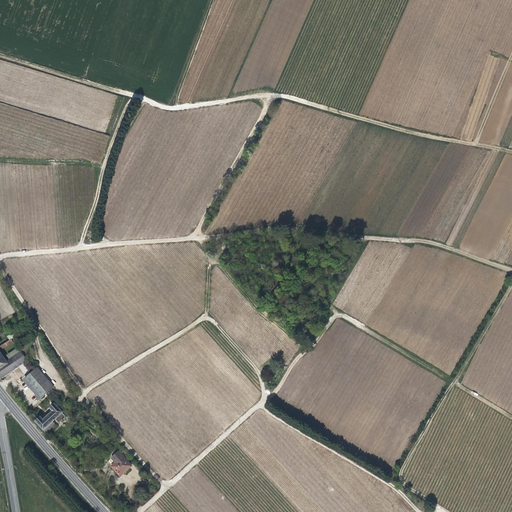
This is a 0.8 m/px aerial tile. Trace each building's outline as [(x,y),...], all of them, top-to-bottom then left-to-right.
[(0,346),(2,349),(12,342),(10,339),(9,340),(0,346)] [(0,377),(1,378),(23,363),(24,363),(25,364),(29,370),(30,371),(33,368),(25,358),(20,352),(19,353),(19,351),(18,348),(8,355),(7,356),(10,359),(6,362),(0,352),(0,377)] [(54,387),(37,368),(34,371),(33,368),(30,371),(31,373),(31,374),(24,380),(29,385),(40,398),(54,387)] [(52,421),(55,419),(59,424),(66,417),(54,404),(49,409),(52,412),(43,420),(40,418),(35,422),(47,435),(53,429),(57,426),(52,421)] [(129,468),(131,466),(118,452),(111,459),(116,465),(113,468),(112,468),(120,477),(123,474),(126,471),(125,471),(129,468)] [(116,465),(111,459),(107,462),(113,468),(116,465)]
